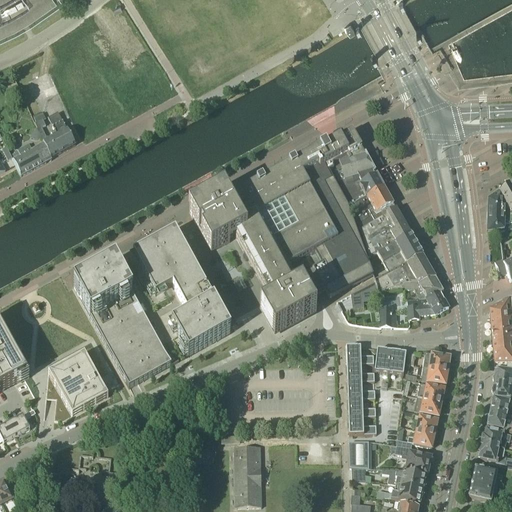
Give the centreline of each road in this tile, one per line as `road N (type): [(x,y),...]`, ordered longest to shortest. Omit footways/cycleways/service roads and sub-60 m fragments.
road 1 (residential): [(38,451),(282,345),(341,334)]
road 2 (tertiary): [(445,511),(470,397),(468,336)]
road 3 (residential): [(346,511),(341,334)]
road 4 (tertiary): [(427,123),(464,280)]
road 5 (tertiary): [(464,280),(464,227),(445,129)]
road 6 (residential): [(468,336),(392,341),(341,334)]
